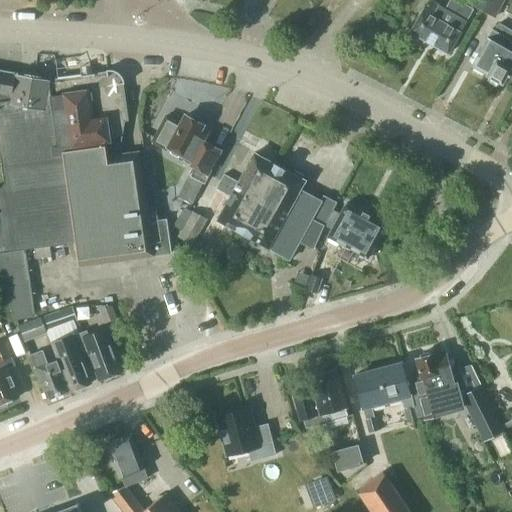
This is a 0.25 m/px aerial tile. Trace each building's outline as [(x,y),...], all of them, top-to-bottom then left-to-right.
[(465,19),(470,10),(465,8),(467,5),(457,0),(450,0),(446,8),(431,0),(428,0),(411,31),(448,53),(461,32),(460,31),(467,20),(465,19)] [(482,9),(486,0),(471,0),(470,3),(482,9)] [(495,16),(504,0),(486,0),(482,9),(495,16)] [(511,77),(511,30),(499,23),(495,30),(492,29),(471,65),(487,74),(487,75),(502,84),(507,75),(511,77)] [(120,84),(125,84),(124,83),(124,81),(124,79),(123,78),(122,76),(121,75),(119,73),(117,72),(114,71),(111,70),(109,70),(106,70),(107,75),(95,77),(95,74),(80,76),(81,79),(49,83),(49,80),(15,74),(11,100),(0,98),(0,157),(3,184),(0,188),(0,287),(13,322),(33,315),(24,248),(33,247),(34,257),(49,255),(48,245),(74,242),(77,266),(170,254),(165,220),(147,222),(138,152),(122,154),(120,145),(124,120),(125,120),(120,84)] [(0,98),(11,100),(15,74),(0,71),(0,98)] [(221,149),(206,141),(209,134),(200,130),(203,126),(198,124),(201,120),(191,116),(190,119),(185,116),(181,124),(166,117),(152,142),(168,151),(170,148),(198,164),(191,177),(204,184),(209,175),(207,174),(221,149)] [(256,200),(275,164),(254,153),(238,182),(224,174),(220,182),(256,200)] [(300,190),(305,181),(275,164),(256,200),(286,216),(280,227),(283,229),(281,233),(285,235),(275,252),(289,259),(299,242),(313,250),(327,223),(328,223),(330,215),(331,215),(338,203),(324,196),(321,201),(300,190)] [(239,232),(256,200),(220,182),(217,189),(231,196),(218,220),(239,232)] [(239,232),(275,252),(285,235),(281,233),(283,229),(280,227),(286,216),(256,200),(239,232)] [(368,258),(386,225),(346,204),(338,219),(331,215),(330,215),(328,223),(334,226),(328,237),(353,251),(352,253),(363,260),(365,257),(368,258)] [(207,219),(192,211),(178,236),(192,244),(207,219)] [(323,278),(311,274),(305,289),(317,293),(323,278)] [(91,383),(80,354),(73,335),(74,334),(70,324),(78,321),(72,305),(42,317),(70,391),(91,383)] [(99,311),(105,328),(109,338),(122,333),(111,305),(97,306),(99,311)] [(46,333),(40,317),(18,325),(24,342),(46,333)] [(87,330),(77,334),(83,351),(87,349),(99,380),(122,372),(109,338),(105,328),(92,333),(88,335),(87,330)] [(8,402),(19,397),(7,368),(14,366),(11,358),(4,339),(0,340),(0,406),(1,407),(7,405),(8,402)] [(465,387),(459,368),(450,370),(446,356),(436,359),(435,354),(432,355),(429,352),(421,354),(420,358),(417,359),(419,367),(418,368),(419,373),(413,374),(426,418),(464,407),(459,389),(465,387)] [(48,400),(70,391),(58,360),(47,364),(43,353),(32,357),(48,400)] [(378,370),(387,404),(401,400),(400,398),(401,397),(408,422),(418,420),(411,395),(410,395),(402,363),(378,370)] [(373,408),(387,404),(378,370),(353,376),(362,408),(363,407),(369,433),(379,430),(375,416),(374,417),(371,405),(372,405),(373,408)] [(303,420),(306,429),(349,417),(338,377),(313,384),(315,390),(293,396),(300,421),(303,420)] [(488,437),(503,430),(482,387),(467,394),(488,437)] [(250,408),(216,417),(226,456),(248,450),(252,461),(276,455),(268,424),(255,427),(250,408)] [(131,434),(106,444),(119,478),(121,477),(125,486),(126,486),(147,478),(143,469),(144,469),(131,434)] [(337,471),(363,464),(358,444),(332,452),(337,471)] [(372,511),(410,511),(383,472),(357,490),(372,511)] [(305,485),(314,509),(336,500),(327,476),(305,485)] [(145,510),(141,511),(180,511),(166,493),(145,510)]
